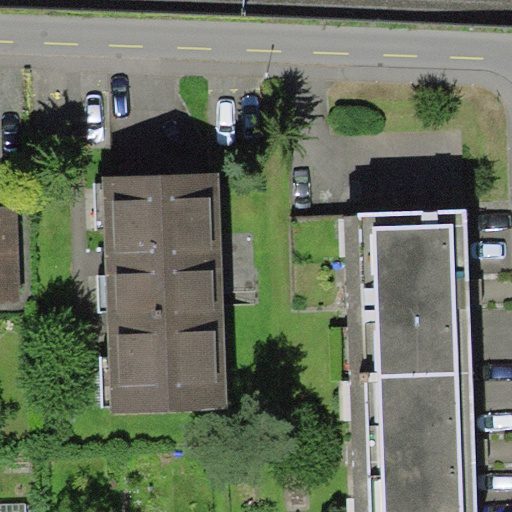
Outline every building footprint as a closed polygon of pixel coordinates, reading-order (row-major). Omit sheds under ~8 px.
[(216,175),(106,175),(111,296),(217,293),(216,175)] [(464,208),(348,212),(353,372),(469,369),(464,208)] [(5,213),(0,213),(0,308),(9,308),(5,213)] [(217,293),(111,296),(114,410),(224,404),(217,293)] [(477,511),(473,373),(356,377),(360,511),(477,511)]
